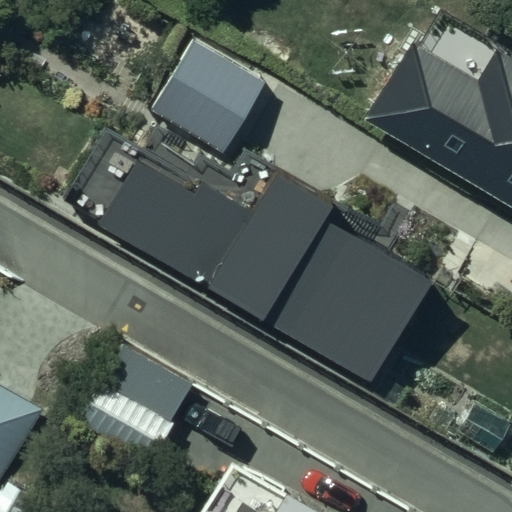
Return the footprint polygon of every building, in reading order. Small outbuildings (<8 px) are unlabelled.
[(410,46),(362,125),(511,213),(511,42),(484,26),(457,73),(410,46)] [(222,153),(260,82),(188,44),(150,114),(222,153)] [(81,215),(76,224),(358,387),(422,283),(252,185),(244,198),(140,138),(135,147),(102,128),(59,202),(81,215)] [(174,424),(169,422),(189,386),(119,348),(76,424),(146,463),(155,447),(160,450),(174,424)] [(0,471),(35,409),(0,388),(0,471)] [(305,511),(283,498),(287,491),(242,464),(239,470),(229,465),(200,511),(305,511)]
